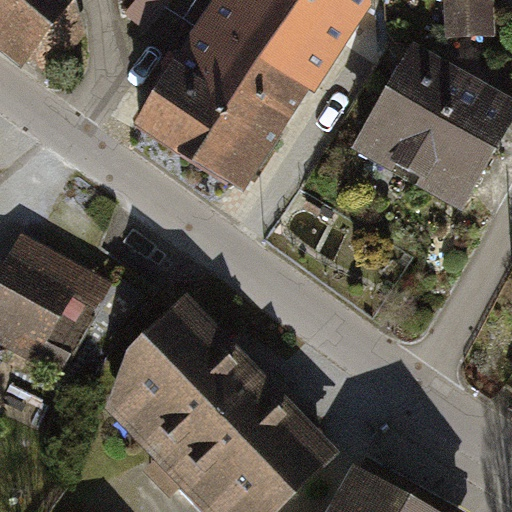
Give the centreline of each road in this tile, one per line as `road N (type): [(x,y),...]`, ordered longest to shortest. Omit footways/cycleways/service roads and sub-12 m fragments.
road 1 (residential): [(0,80),(422,395)]
road 2 (residential): [(422,395),(511,227)]
